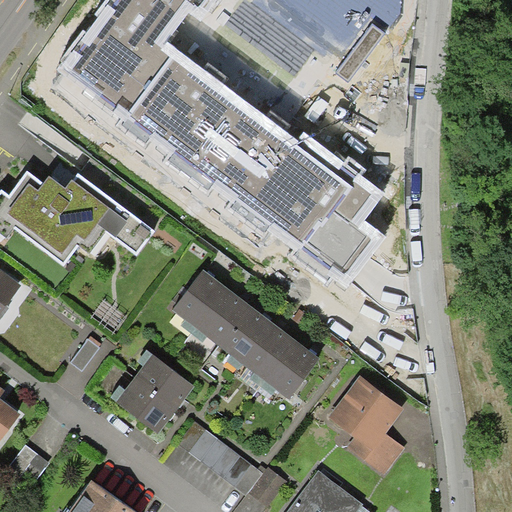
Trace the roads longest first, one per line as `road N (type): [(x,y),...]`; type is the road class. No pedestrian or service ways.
road 1 (residential): [(430,0),(422,268),(459,511)]
road 2 (residential): [(0,354),(208,511)]
